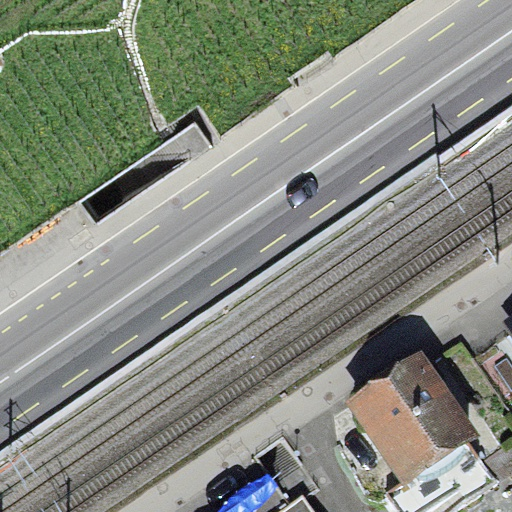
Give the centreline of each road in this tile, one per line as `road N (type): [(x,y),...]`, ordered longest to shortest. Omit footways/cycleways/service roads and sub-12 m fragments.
road 1 (primary): [(511,29),(0,378)]
road 2 (residential): [(511,265),(156,511)]
